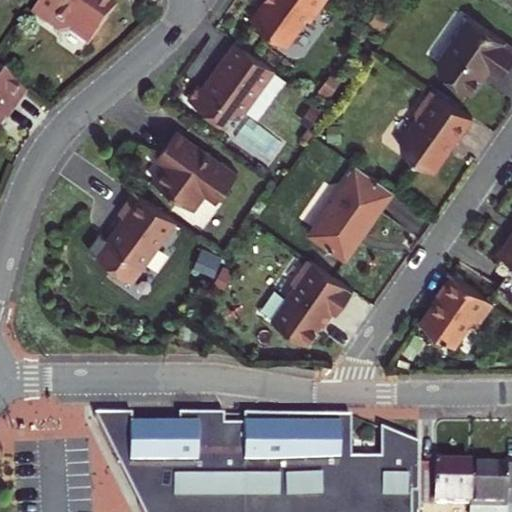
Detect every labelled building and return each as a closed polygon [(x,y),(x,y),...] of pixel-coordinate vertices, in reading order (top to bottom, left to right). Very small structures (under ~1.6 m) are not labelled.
[(69,31),(88,45),(117,5),(110,0),(39,0),(31,12),(58,32),(69,31)] [(265,0),(252,19),(287,44),(306,17),(312,16),(323,0),(265,0)] [(375,19),(383,25),(391,12),(383,7),(375,19)] [(484,72),(482,71),(486,65),(502,76),(511,60),(511,46),(470,17),(438,62),(440,71),(471,94),(484,75),(484,72)] [(254,30),(243,43),(249,48),(260,34),(254,30)] [(277,69),(236,39),(220,62),(222,64),(216,72),(213,72),(203,86),(198,82),(188,97),(227,126),(237,112),(246,111),(277,69)] [(0,59),(0,70),(5,74),(9,67),(9,63),(1,58),(0,59)] [(0,73),(0,116),(1,115),(7,120),(26,93),(0,73)] [(322,85),(332,93),(340,83),(330,75),(322,85)] [(401,149),(434,172),(449,151),(448,147),(454,139),(456,140),(473,116),(432,87),(414,112),(415,118),(400,140),(401,149)] [(303,115),(313,123),(320,113),(310,105),(303,115)] [(194,206),(206,190),(218,199),(239,171),(208,149),(205,150),(176,129),(159,152),(168,159),(154,178),(194,206)] [(309,233),(346,259),(394,189),(357,164),(309,233)] [(133,280),(177,219),(136,189),(120,212),(124,215),(106,239),(100,235),(90,249),(133,280)] [(511,259),(511,265),(497,287),(511,297),(511,237),(502,253),(511,259)] [(202,252),(196,267),(205,271),(211,256),(202,252)] [(271,319),(307,344),(331,309),(336,313),(353,289),(309,258),(292,283),(295,285),(271,319)] [(475,324),(491,301),(451,272),(439,289),(441,290),(419,322),(455,347),(472,322),(475,324)] [(212,288),(221,293),(227,279),(218,275),(212,288)] [(131,416),(94,415),(119,466),(145,502),(138,505),(141,511),(418,511),(419,446),(379,430),(379,460),(350,460),(350,419),(268,417),(267,427),(244,427),(224,426),(223,416),(178,416),(178,426),(131,426),(131,416)] [(268,417),(244,416),(244,427),(267,427),(268,417)] [(511,491),(511,462),(505,463),(505,468),(469,467),(468,505),(468,511),(504,511),(504,491),(511,491)] [(119,466),(138,505),(145,502),(119,466)] [(419,504),(468,505),(469,467),(419,466),(419,504)] [(48,511),(48,477),(17,477),(17,511),(48,511)]
